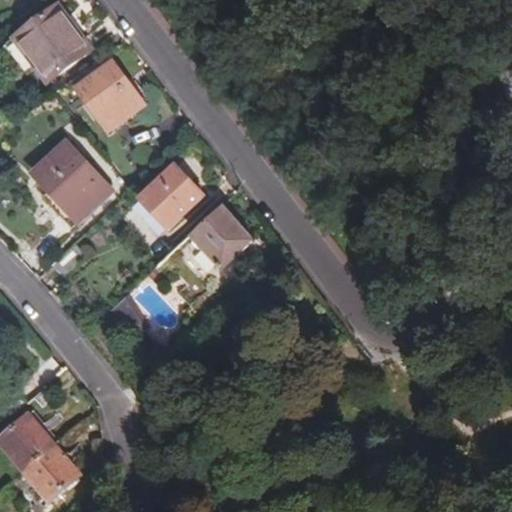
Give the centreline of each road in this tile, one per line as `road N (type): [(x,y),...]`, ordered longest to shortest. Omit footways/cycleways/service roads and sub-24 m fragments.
road 1 (residential): [(511,288),(408,341),(360,329),(108,0)]
road 2 (residential): [(0,276),(95,387)]
road 3 (residential): [(124,511),(95,387)]
